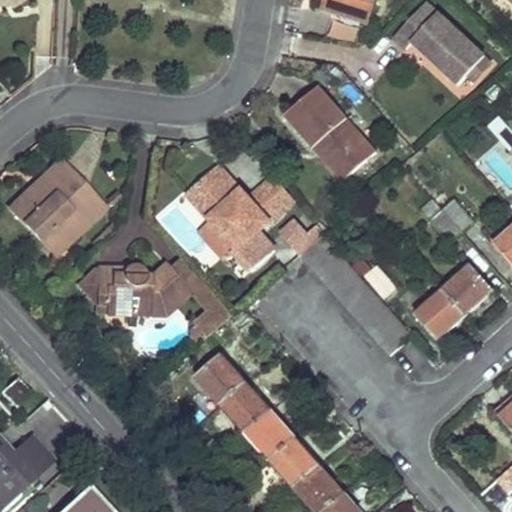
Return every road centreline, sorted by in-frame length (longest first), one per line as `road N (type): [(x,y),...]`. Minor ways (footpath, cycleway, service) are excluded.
road 1 (residential): [(261,0),(251,59),(221,97),(191,108),(62,99),(26,111),(0,134)]
road 2 (tertiary): [(0,314),(175,511)]
road 3 (residential): [(409,428),(302,295)]
road 4 (residential): [(409,428),(511,334)]
